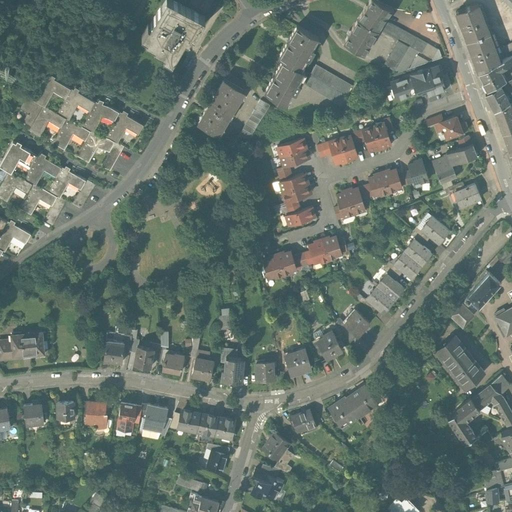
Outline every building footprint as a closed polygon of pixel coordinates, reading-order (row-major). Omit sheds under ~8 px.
[(511,2),(509,0),(491,0),(511,20),(511,2)] [(163,67),(172,72),(185,49),(188,51),(192,45),(194,46),(200,36),(197,35),(203,26),(168,5),(150,35),(148,34),(141,45),(147,48),(146,51),(155,56),(153,58),(164,65),(163,67)] [(359,33),(379,45),(394,20),(373,8),(359,33)] [(480,90),(502,79),(480,17),(467,21),(467,23),(457,26),(480,90)] [(205,27),(203,26),(197,35),(200,36),(205,27)] [(365,69),(379,45),(359,33),(345,56),(365,69)] [(410,62),(433,76),(438,66),(388,36),(382,46),(399,57),(410,62)] [(284,73),(298,81),(305,69),(309,71),(314,63),(310,60),(316,49),(298,39),(279,71),(284,73)] [(410,62),(399,57),(385,81),(395,87),(410,62)] [(303,84),(298,81),(284,73),(265,105),(285,116),(291,104),(295,106),(300,97),(297,95),(303,84)] [(511,73),(511,74),(502,79),(480,90),(484,98),(483,100),(486,106),(488,107),(508,96),(503,86),(511,81),(511,73)] [(317,78),(311,89),(347,109),(353,99),(317,78)] [(53,95),(65,102),(70,93),(46,79),(32,104),(44,111),(53,95)] [(449,90),(445,92),(442,82),(403,94),(404,96),(393,100),(398,116),(427,106),(428,111),(453,103),(449,90)] [(347,109),(311,89),(305,99),(341,119),(347,109)] [(211,115),(232,126),(245,104),(224,92),(211,115)] [(77,109),(90,116),(95,107),(70,93),(65,102),(56,118),(66,123),(68,125),(77,109)] [(511,97),(502,102),(506,109),(511,105),(511,97)] [(32,104),(27,101),(20,113),(20,114),(27,118),(23,125),(30,129),(27,134),(40,141),(49,125),(61,132),(66,123),(56,118),(44,111),(32,104)] [(506,109),(502,102),(487,110),(496,127),(511,119),(506,109)] [(102,123),(114,130),(119,121),(95,107),(90,116),(81,132),(90,137),(93,139),(102,123)] [(270,118),(261,113),(239,151),(248,157),(270,118)] [(219,149),(232,126),(211,115),(198,137),(219,149)] [(511,146),(511,119),(496,127),(504,149),(511,146)] [(105,145),(115,151),(117,153),(126,137),(138,144),(143,135),(119,121),(114,130),(105,145)] [(68,125),(66,123),(61,132),(52,147),(64,154),(73,139),(85,146),(90,137),(81,132),(68,125)] [(437,139),(445,136),(443,130),(427,136),(429,142),(437,139)] [(445,136),(437,139),(440,149),(446,147),(448,154),(469,146),(466,138),(461,140),(458,132),(445,136)] [(391,133),(384,135),(385,138),(386,138),(389,147),(395,145),(391,133)] [(90,137),(85,146),(76,162),(89,168),(97,153),(109,160),(115,151),(105,145),(93,139),(90,137)] [(381,164),(387,162),(393,160),(389,147),(386,138),(385,138),(374,142),(381,164)] [(362,146),(366,157),(370,167),(375,166),(381,164),(374,142),(362,146)] [(37,160),(12,146),(0,167),(0,170),(8,176),(11,177),(20,162),(32,169),(37,160)] [(362,146),(357,148),(360,159),(366,157),(362,146)] [(350,150),(350,152),(351,151),(355,161),(360,159),(357,148),(350,150)] [(115,151),(109,160),(100,175),(110,181),(124,156),(117,153),(115,151)] [(350,152),(340,155),(347,177),(352,175),(358,173),(355,161),(351,151),(350,152)] [(303,154),(278,162),(282,173),(306,164),(305,159),(303,154)] [(329,158),(332,170),(336,180),(342,178),(347,177),(340,155),(329,158)] [(329,158),(323,160),(327,172),(332,170),(329,158)] [(323,160),(323,159),(318,161),(322,173),(327,172),(323,160)] [(37,160),(32,169),(23,184),(33,189),(35,191),(44,176),(56,182),(61,174),(37,160)] [(449,171),(453,181),(479,171),(474,160),(448,169),(449,171)] [(308,169),(306,164),(282,173),(285,182),(285,183),(290,181),(310,174),(308,169)] [(454,183),(453,181),(449,171),(433,179),(438,190),(454,183)] [(61,174),(56,182),(47,198),(57,203),(59,205),(68,190),(80,196),(85,187),(61,174)] [(11,177),(8,176),(0,189),(0,202),(7,207),(15,192),(27,199),(33,189),(23,184),(11,177)] [(409,182),(411,188),(414,199),(421,197),(422,199),(430,196),(424,177),(416,179),(409,182)] [(285,183),(285,182),(278,184),(281,191),(292,187),(290,181),(285,183)] [(458,193),(454,183),(438,190),(443,201),(458,193)] [(391,188),(383,190),(389,207),(404,202),(400,191),(398,185),(391,188)] [(95,193),(85,187),(80,196),(71,212),(81,217),(95,193)] [(292,187),(281,191),(280,191),(282,196),(293,192),(292,187)] [(405,189),(409,201),(414,199),(411,188),(405,189)] [(52,212),(57,203),(47,198),(35,191),(33,189),(27,199),(18,213),(31,220),(39,205),(52,212)] [(293,192),(282,196),(279,197),(283,208),(307,200),(306,195),(304,189),(293,192)] [(400,191),(404,202),(409,201),(405,189),(400,191)] [(369,195),(371,200),(375,212),(389,207),(383,190),(376,192),(369,195)] [(464,199),(448,205),(450,209),(456,207),(456,209),(467,204),(464,199)] [(311,210),(309,205),(307,200),(283,208),(286,218),(298,214),(311,210)] [(371,200),(365,202),(369,214),(375,212),(371,200)] [(467,204),(456,209),(462,223),(482,215),(476,200),(467,204)] [(365,202),(359,204),(363,215),(369,214),(365,202)] [(66,209),(59,205),(57,203),(52,212),(43,228),(52,233),(66,209)] [(359,204),(353,206),(348,208),(355,230),(366,226),(363,215),(359,204)] [(348,208),(342,210),(337,211),(340,222),(344,233),(355,230),(348,208)] [(298,214),(286,218),(288,224),(299,220),(298,214)] [(299,220),(288,224),(290,229),(301,226),(299,220)] [(344,233),(340,222),(334,224),(338,235),(344,233)] [(301,226),(290,229),(286,230),(290,241),(314,233),(312,227),(311,223),(301,226)] [(6,228),(1,237),(0,238),(0,256),(2,257),(16,266),(30,242),(6,228)] [(423,245),(432,253),(440,259),(450,246),(433,232),(423,245)] [(415,246),(428,257),(432,253),(423,245),(422,246),(418,243),(415,246)] [(416,254),(415,255),(424,262),(428,257),(415,246),(412,250),(416,254)] [(337,252),(331,255),(323,257),(329,276),(337,273),(336,271),(343,269),(338,256),(337,252)] [(344,254),(338,256),(343,269),(348,268),(344,254)] [(415,255),(405,267),(422,281),(432,268),(424,262),(415,255)] [(311,268),(314,279),(321,276),(321,279),(329,276),(323,257),(315,259),(309,262),(311,268)] [(511,269),(508,265),(500,273),(504,278),(511,269)] [(285,269),(277,272),(284,290),(291,288),(291,286),(297,284),(294,273),(292,267),(285,269)] [(394,280),(404,287),(411,294),(422,281),(405,267),(394,280)] [(305,269),(309,280),(314,279),(311,268),(305,269)] [(299,271),(303,282),(309,280),(305,269),(299,271)] [(294,273),(297,284),(302,285),(303,282),(299,271),(294,273)] [(284,290),(277,272),(270,274),(263,276),(269,293),(275,291),(276,293),(284,290)] [(387,281),(400,292),(404,287),(394,280),(390,277),(387,281)] [(388,288),(387,289),(396,296),(400,292),(387,281),(384,285),(388,288)] [(455,318),(450,324),(453,327),(452,328),(464,340),(475,328),(474,326),(479,321),(480,322),(502,298),(491,287),(458,321),(455,318)] [(377,301),(394,315),(404,303),(396,296),(387,289),(377,301)] [(377,301),(367,313),(378,322),(384,327),(394,315),(377,301)] [(362,311),(360,314),(373,328),(378,322),(367,313),(366,314),(362,311)] [(505,324),(496,328),(501,338),(499,339),(503,346),(505,345),(508,350),(511,347),(511,322),(506,326),(505,324)] [(345,336),(357,347),(357,348),(369,336),(357,324),(345,336)] [(345,336),(340,331),(336,335),(337,337),(350,354),(357,347),(345,336)] [(441,333),(424,355),(430,360),(447,338),(441,333)] [(43,339),(0,343),(0,375),(1,375),(0,368),(0,366),(44,363),(43,339)] [(106,348),(123,350),(124,343),(124,342),(107,340),(106,348)] [(320,341),(313,345),(317,353),(326,370),(342,361),(332,342),(331,342),(332,343),(324,347),(324,346),(323,347),(320,341)] [(131,346),(130,344),(124,343),(123,350),(122,358),(130,359),(131,352),(131,346)] [(139,348),(131,346),(131,352),(130,359),(136,360),(137,354),(138,354),(139,348)] [(192,346),(192,354),(190,365),(195,366),(196,366),(200,347),(192,346)] [(123,350),(106,348),(103,368),(121,370),(122,358),(123,350)] [(455,348),(437,362),(449,377),(447,378),(455,388),(457,387),(467,400),(485,386),(472,369),(473,368),(469,363),(467,364),(455,348)] [(317,353),(311,356),(319,373),(326,370),(317,353)] [(138,354),(137,354),(136,360),(133,372),(149,376),(153,357),(138,354)] [(297,363),(284,367),(291,386),(302,383),(301,381),(311,378),(305,359),(297,361),(297,363)] [(174,362),(165,360),(161,377),(179,381),(180,376),(183,362),(174,360),(174,362)] [(196,366),(195,366),(192,383),(209,387),(213,369),(196,366)] [(243,368),(225,367),(224,380),(222,380),(222,390),(229,391),(229,392),(232,392),(232,391),(242,392),(243,376),(242,376),(243,368)] [(272,371),(255,372),(257,389),(265,389),(265,390),(276,389),(276,383),(273,384),(272,371)] [(389,382),(385,377),(376,385),(379,390),(389,382)] [(493,413),(502,406),(511,398),(503,387),(491,396),(474,409),(472,410),(481,422),(493,413)] [(365,396),(357,401),(357,402),(356,402),(356,403),(356,404),(349,409),(347,407),(346,408),(360,428),(379,415),(377,413),(371,403),(365,396)] [(380,397),(371,403),(377,413),(387,407),(380,397)] [(74,406),(56,407),(56,425),(75,424),(74,406)] [(104,418),(105,407),(86,406),(85,427),(94,427),(94,431),(106,432),(106,418),(104,418)] [(507,432),(511,429),(511,420),(505,408),(502,406),(493,413),(496,416),(505,431),(507,432)] [(32,407),(23,408),(25,428),(43,426),(41,408),(32,409),(32,407)] [(360,428),(346,408),(339,413),(338,412),(328,419),(340,436),(346,432),(349,436),(360,428)] [(481,422),(472,410),(471,409),(457,420),(459,421),(449,430),(465,456),(477,448),(467,432),(481,422)] [(121,410),(117,434),(132,437),(134,420),(135,413),(136,412),(121,410)] [(6,411),(0,412),(0,440),(1,440),(0,434),(0,430),(10,428),(6,411)] [(167,417),(142,411),(141,413),(140,420),(146,421),(145,426),(144,434),(161,437),(164,431),(166,425),(167,417)] [(180,421),(180,422),(180,423),(178,433),(186,434),(186,436),(196,438),(199,423),(184,420),(183,420),(182,420),(181,420),(180,421)] [(310,420),(291,427),(297,442),(307,439),(308,442),(317,439),(310,420)] [(178,433),(180,423),(174,422),(172,427),(168,435),(177,437),(178,433)] [(214,440),(217,427),(209,425),(199,423),(196,438),(206,441),(206,439),(214,440)] [(168,435),(172,427),(166,425),(164,431),(161,437),(159,441),(165,443),(168,435)] [(232,430),(231,430),(217,427),(214,440),(214,442),(223,444),(224,443),(232,444),(234,434),(234,432),(233,431),(232,430)] [(159,441),(161,437),(144,434),(142,441),(158,444),(159,441)] [(502,445),(511,461),(511,460),(511,439),(510,440),(502,445)] [(290,454),(274,442),(262,459),(278,470),(281,473),(282,472),(289,461),(286,459),(290,454)] [(228,456),(208,452),(207,458),(212,459),(226,463),(228,456)] [(495,475),(494,476),(483,454),(472,460),(485,485),(497,479),(495,475)] [(226,463),(212,459),(208,476),(223,480),(228,464),(226,463)] [(511,460),(511,461),(511,462),(511,470),(495,475),(497,479),(498,481),(500,481),(511,477),(511,460)] [(275,476),(287,482),(290,478),(282,472),(281,473),(278,470),(275,476)] [(511,477),(500,481),(503,492),(511,489),(511,477)] [(256,478),(251,487),(259,491),(256,498),(255,499),(264,502),(272,507),(276,499),(279,500),(283,492),(275,489),(276,488),(256,478)] [(198,500),(202,492),(180,483),(177,492),(198,500)] [(202,492),(198,500),(204,502),(207,494),(202,492)] [(510,503),(509,496),(503,498),(488,501),(488,511),(498,511),(498,506),(510,503)] [(255,499),(256,498),(254,497),(251,504),(261,509),(264,502),(255,499)] [(415,511),(416,511),(406,501),(401,506),(397,501),(387,511),(415,511)] [(197,511),(199,511),(201,504),(196,503),(193,510),(197,511)]
